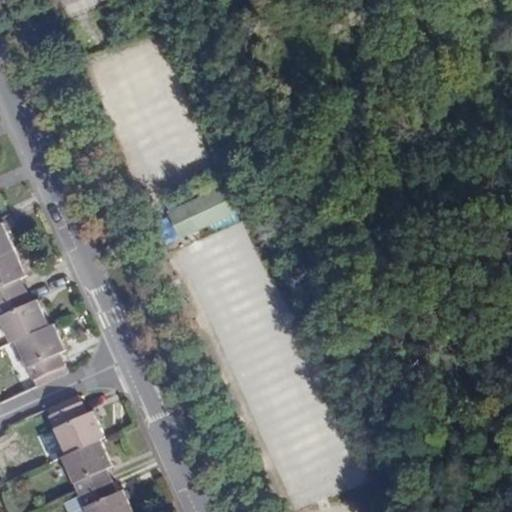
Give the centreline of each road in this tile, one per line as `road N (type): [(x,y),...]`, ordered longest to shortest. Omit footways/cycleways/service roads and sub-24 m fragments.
road 1 (residential): [(0,64),(131,357)]
road 2 (residential): [(131,357),(199,511)]
road 3 (residential): [(131,357),(0,417)]
